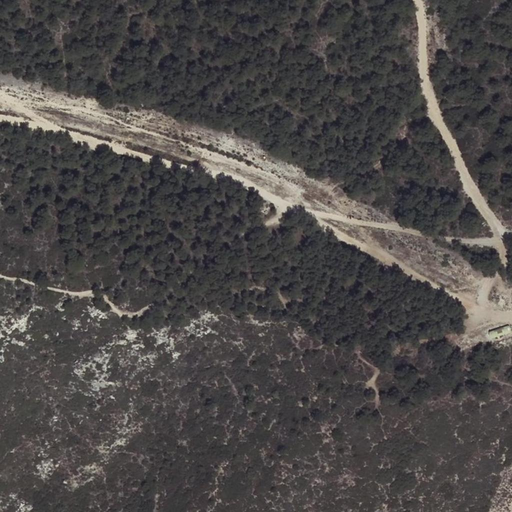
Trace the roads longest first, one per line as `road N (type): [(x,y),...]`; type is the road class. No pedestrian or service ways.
road 1 (track): [(0,84),(362,225),(503,318)]
road 2 (track): [(503,318),(508,238),(362,225)]
